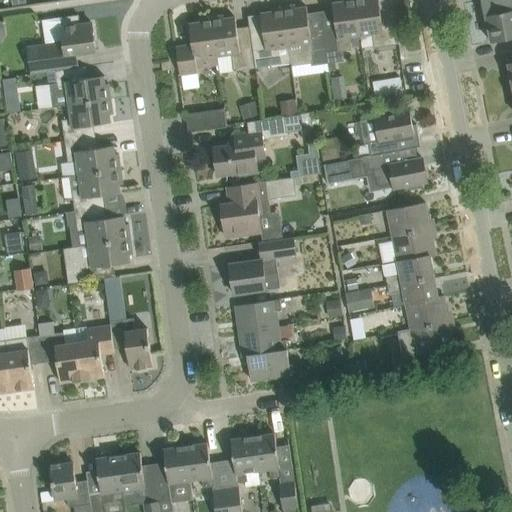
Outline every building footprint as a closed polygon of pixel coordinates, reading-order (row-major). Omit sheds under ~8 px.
[(361,37),(356,0),(344,0),(345,2),(333,3),(337,28),(324,30),(328,61),(328,64),(330,71),(337,70),(336,63),(345,61),(343,51),(352,50),(351,39),(361,37)] [(382,19),(379,0),(356,0),(361,37),(373,36),(375,47),(400,44),(396,17),(382,19)] [(511,0),(484,0),(487,16),(511,10),(511,0)] [(328,61),(324,30),(311,32),(307,7),(296,9),(296,5),(284,7),(292,63),(292,66),(312,63),(312,66),(328,64),(328,61)] [(262,13),(264,26),(267,48),(254,50),(256,68),(292,63),(284,7),(273,8),(273,12),(262,13)] [(511,10),(487,16),(492,41),(492,42),(511,38),(511,10)] [(61,17),(64,41),(28,45),(31,73),(55,70),(56,71),(81,67),(79,53),(97,51),(93,23),(81,25),(79,15),(61,17)] [(213,17),(218,57),(232,55),(235,71),(256,68),(254,50),(241,52),(236,17),(225,19),(224,15),(213,17)] [(218,57),(213,17),(201,19),(202,22),(190,24),(193,45),(177,47),(181,74),(198,72),(197,69),(219,66),(218,57)] [(81,67),(56,71),(57,83),(51,84),(54,106),(69,104),(69,105),(112,99),(110,84),(106,84),(105,76),(82,79),(81,67)] [(401,78),(390,80),(392,96),(404,94),(401,78)] [(19,94),(6,96),(8,112),(21,110),(19,94)] [(112,99),(69,105),(71,119),(63,120),(66,141),(87,138),(85,126),(111,123),(110,114),(114,114),(112,99)] [(298,113),(296,99),(281,101),(283,116),(298,113)] [(240,106),(244,119),(259,115),(255,101),(240,106)] [(186,113),(189,131),(227,125),(224,108),(186,113)] [(416,147),(416,148),(421,147),(417,124),(413,125),(411,111),(361,121),(365,144),(369,143),(371,156),(416,147)] [(304,137),(314,135),(310,113),(285,117),(287,132),(302,130),(304,137)] [(237,145),(234,145),(214,148),(218,175),(234,173),(235,176),(259,172),(258,160),(266,159),(262,132),(235,136),(237,145)] [(325,161),(343,157),(339,137),(321,141),(325,161)] [(87,138),(66,141),(69,162),(77,160),(79,175),(122,169),(119,154),(116,154),(115,146),(88,149),(87,138)] [(416,147),(371,156),(362,157),(365,171),(371,170),(376,185),(378,187),(382,188),(393,187),(394,190),(407,187),(407,189),(423,186),(423,182),(428,181),(425,164),(419,165),(416,148),(416,147)] [(11,152),(0,153),(0,170),(13,169),(11,152)] [(328,184),(351,180),(347,160),(325,165),(328,184)] [(37,177),(36,167),(18,170),(20,180),(37,177)] [(122,169),(79,175),(63,177),(66,200),(74,199),(76,211),(101,207),(99,196),(121,193),(120,184),(124,184),(122,169)] [(269,200),(297,195),(295,185),(294,178),(266,182),(269,200)] [(261,182),(248,184),(228,186),(230,203),(222,205),(227,237),(263,232),(261,216),(264,216),(261,182)] [(22,186),(26,216),(39,214),(36,185),(22,186)] [(20,197),(7,199),(10,218),(23,216),(20,197)] [(426,202),(386,210),(391,234),(431,226),(426,202)] [(101,207),(76,211),(79,231),(87,230),(89,245),(132,239),(130,223),(126,224),(125,216),(102,219),(101,207)] [(373,223),(371,214),(360,216),(362,225),(373,223)] [(436,251),(431,226),(391,234),(396,259),(436,251)] [(21,230),(4,233),(8,254),(25,251),(21,230)] [(41,235),(29,237),(31,251),(43,249),(41,235)] [(260,260),(250,261),(230,264),(234,294),(269,289),(267,275),(279,273),(277,258),(297,255),(295,238),(258,243),(260,260)] [(132,239),(89,245),(72,247),(76,269),(68,270),(69,282),(110,277),(109,266),(131,263),(130,254),(134,254),(132,239)] [(437,255),(436,251),(396,259),(399,275),(387,277),(389,286),(435,276),(431,256),(437,255)] [(348,268),(356,263),(350,253),(342,258),(348,268)] [(15,270),(18,290),(34,288),(31,268),(15,270)] [(36,285),(49,283),(48,270),(34,272),(36,285)] [(105,279),(107,297),(124,295),(121,276),(105,279)] [(435,276),(389,286),(390,295),(403,292),(405,307),(445,299),(445,295),(439,296),(435,276)] [(359,278),(348,279),(350,290),(361,288),(359,278)] [(39,309),(52,307),(49,288),(36,290),(39,309)] [(370,288),(346,293),(350,313),(375,308),(370,288)] [(281,299),(256,303),(236,305),(240,331),(280,325),(278,311),(282,310),(281,299)] [(450,324),(445,299),(405,307),(410,330),(399,332),(399,334),(450,324)] [(329,318),(343,316),(341,300),(327,303),(329,318)] [(154,366),(150,346),(148,329),(135,330),(133,317),(111,320),(111,324),(115,349),(115,348),(128,347),(131,369),(137,368),(137,369),(148,368),(147,366),(154,366)] [(39,324),(41,335),(45,362),(58,360),(61,383),(75,381),(75,382),(83,381),(78,342),(66,344),(64,332),(55,333),(54,322),(39,324)] [(89,340),(78,342),(83,381),(92,379),(92,378),(105,376),(102,354),(116,352),(115,348),(115,349),(111,324),(88,327),(89,340)] [(455,348),(450,324),(399,334),(404,358),(455,348)] [(280,325),(240,331),(243,356),(248,356),(288,350),(287,340),(282,341),(280,325)] [(336,339),(347,338),(345,326),(334,328),(336,339)] [(28,337),(6,340),(13,389),(18,389),(18,390),(29,389),(29,387),(35,387),(32,364),(45,362),(41,335),(28,337)] [(13,389),(6,340),(0,341),(0,392),(7,392),(7,390),(13,389)] [(330,369),(347,360),(340,346),(323,355),(330,369)] [(288,350),(248,356),(252,381),(297,374),(295,364),(290,365),(288,350)] [(363,357),(354,359),(357,373),(366,371),(363,357)] [(282,476),(276,433),(254,436),(259,471),(270,470),(271,478),(282,476)] [(232,439),(238,483),(246,481),(246,486),(260,484),(258,471),(259,471),(254,436),(232,439)] [(215,486),(211,462),(208,443),(186,446),(191,481),(202,479),(203,487),(215,486)] [(164,449),(166,461),(169,484),(162,485),(164,501),(172,499),(172,500),(193,497),(190,481),(191,481),(186,446),(164,449)] [(147,495),(143,465),(141,452),(119,455),(124,491),(135,489),(136,497),(147,495)] [(97,459),(99,469),(102,492),(90,494),(92,504),(92,511),(104,511),(104,502),(113,500),(114,504),(125,502),(124,491),(119,455),(97,459)] [(69,507),(77,506),(92,504),(90,494),(88,480),(76,482),(74,462),(51,465),(56,499),(68,498),(69,507)] [(299,511),(295,482),(280,484),(284,510),(284,511),(299,511)] [(243,511),(239,487),(227,489),(230,511),(243,511)] [(230,511),(227,489),(214,490),(216,511),(230,511)] [(145,511),(161,511),(162,511),(161,502),(144,504),(145,511)]
